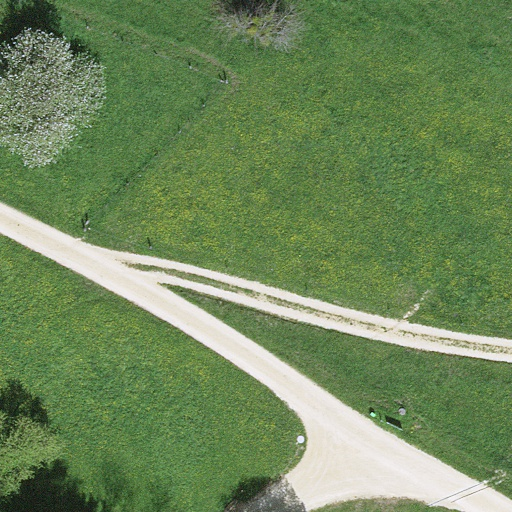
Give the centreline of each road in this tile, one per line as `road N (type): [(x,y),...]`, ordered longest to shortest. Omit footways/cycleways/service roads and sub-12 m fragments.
road 1 (track): [(62,247),(427,338),(511,350)]
road 2 (track): [(0,218),(183,315),(368,446)]
road 3 (track): [(368,446),(497,511)]
